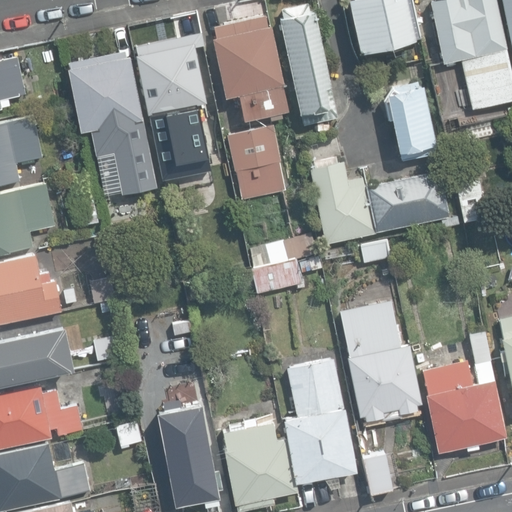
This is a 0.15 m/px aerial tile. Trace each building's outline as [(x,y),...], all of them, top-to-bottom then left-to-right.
[(348,0),(360,50),(420,37),(411,0),(348,0)] [(429,0),(443,62),(461,58),(471,107),(511,97),(511,73),(496,0),(429,0)] [(511,0),(502,0),(511,45),(511,0)] [(279,17),(303,124),(335,115),(328,86),(332,85),(315,9),(309,11),(307,2),(281,8),(283,17),(279,17)] [(213,168),(199,102),(206,101),(195,46),(203,44),(196,10),(171,16),(175,38),(138,45),(139,53),(136,53),(154,140),(160,139),(165,166),(179,163),(181,174),(213,168)] [(266,26),(264,14),(213,25),(216,36),(212,37),(225,95),(238,92),(243,119),(270,113),(272,119),(282,117),(281,111),(288,109),(270,25),(266,26)] [(80,129),(94,127),(98,147),(111,145),(123,188),(155,181),(140,119),(143,118),(129,55),(125,56),(124,49),(67,60),(80,129)] [(0,107),(2,107),(0,99),(25,94),(18,56),(0,59),(0,107)] [(386,93),(400,160),(436,152),(422,85),(386,93)] [(61,105),(63,117),(75,114),(72,103),(61,105)] [(42,154),(33,115),(8,120),(0,121),(0,182),(20,179),(17,160),(42,154)] [(236,169),(242,197),(284,188),(278,160),(280,159),(273,123),(227,132),(235,169),(236,169)] [(325,242),(375,230),(440,216),(441,225),(459,221),(458,213),(449,215),(439,169),(365,185),(362,174),(347,178),(342,159),(308,167),(325,242)] [(74,174),(85,223),(99,220),(89,171),(74,174)] [(457,183),(465,219),(486,214),(479,178),(457,183)] [(0,191),(0,251),(33,245),(30,229),(55,223),(46,182),(0,191)] [(249,247),(254,266),(320,250),(316,231),(249,247)] [(361,244),(364,260),(389,255),(386,239),(361,244)] [(0,320),(62,308),(56,277),(51,278),(49,270),(40,272),(36,252),(0,259),(0,320)] [(252,267),(257,290),(301,280),(296,257),(252,267)] [(166,280),(180,277),(176,259),(162,261),(166,280)] [(90,279),(94,301),(115,297),(111,275),(90,279)] [(65,302),(75,300),(72,285),(62,287),(65,302)] [(399,343),(390,298),(339,308),(349,354),(347,354),(359,414),(365,413),(366,418),(380,415),(381,419),(401,415),(400,411),(417,407),(416,402),(421,401),(409,341),(399,343)] [(511,314),(507,315),(511,332),(501,334),(511,388),(511,314)] [(175,333),(193,329),(190,318),(172,322),(175,333)] [(0,382),(73,367),(64,323),(0,335),(0,382)] [(475,376),(493,373),(485,328),(467,331),(475,376)] [(95,340),(98,357),(122,353),(119,336),(95,340)] [(287,433),(296,480),(297,480),(357,468),(350,432),(344,403),(343,403),(333,356),(288,366),(297,412),(283,415),(287,433)] [(425,391),(438,450),(466,444),(467,448),(479,446),(478,441),(506,435),(506,432),(494,377),(472,382),(467,357),(423,366),(428,391),(425,391)] [(0,445),(51,435),(50,427),(56,425),(58,432),(82,427),(77,403),(61,406),(57,388),(42,391),(40,382),(0,390),(0,445)] [(113,392),(116,412),(133,410),(129,390),(113,392)] [(175,503),(204,497),(205,502),(220,499),(218,488),(223,487),(219,468),(214,469),(207,432),(200,400),(156,408),(175,503)] [(117,424),(122,443),(146,436),(141,417),(117,424)] [(237,501),(238,509),(274,502),(273,494),(297,489),(286,433),(276,435),(276,432),(273,419),(223,429),(227,446),(224,446),(235,501),(237,501)] [(0,507),(91,488),(84,460),(55,467),(49,440),(0,450),(0,507)] [(363,453),(371,491),(393,486),(385,449),(363,453)] [(105,511),(105,508),(91,511),(88,497),(72,500),(71,498),(4,511),(105,511)]
